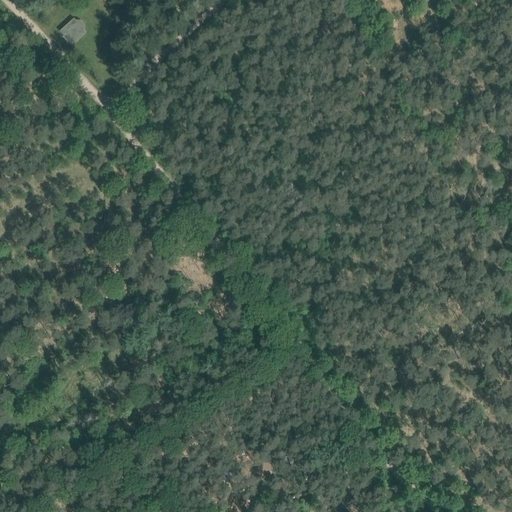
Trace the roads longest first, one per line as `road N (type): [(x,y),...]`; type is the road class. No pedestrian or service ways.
road 1 (track): [(438,511),(105,106)]
road 2 (track): [(105,106),(1,0)]
road 3 (track): [(105,106),(215,8)]
